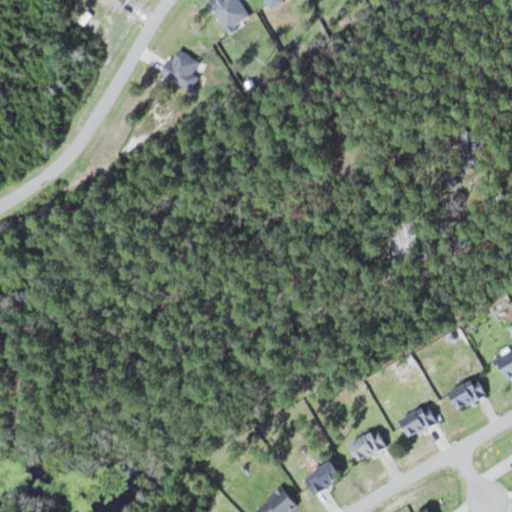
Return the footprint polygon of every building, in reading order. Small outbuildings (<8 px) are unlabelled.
[(468,164),(482,159),(472,130),(458,134),(468,164)] [(397,263),(423,259),(415,216),(390,220),(397,263)] [(511,379),(511,350),(497,359),(510,381),(511,379)] [(461,410),(489,396),(480,377),(452,392),(461,410)] [(404,418),(412,436),(439,425),(431,407),(404,418)] [(353,442),(360,461),(388,450),(381,431),(353,442)] [(307,477),(318,494),(345,479),(335,461),(307,477)]
